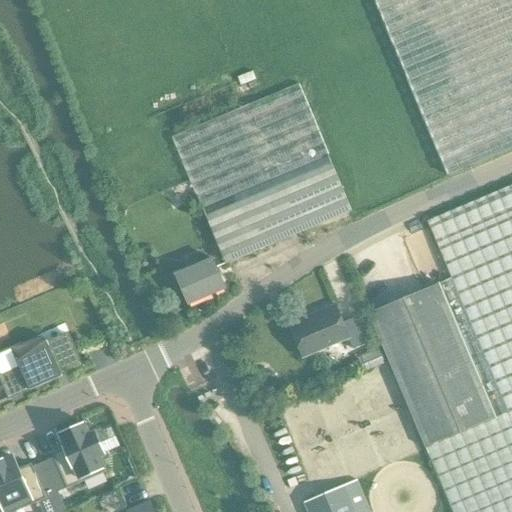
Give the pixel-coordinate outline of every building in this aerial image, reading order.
[(511,0),(374,0),(448,176),(511,148),(511,0)] [(352,211),(298,84),(172,137),(226,264),(352,211)] [(511,511),(511,186),(427,222),(451,278),(439,284),(496,419),(426,449),(452,511),(511,511)] [(214,260),(177,276),(190,305),(227,289),(214,260)] [(496,419),(439,284),(368,313),(426,449),(496,419)] [(304,357),(349,339),(354,350),(369,344),(358,318),(345,323),(338,308),(292,327),(304,357)] [(37,336),(0,351),(0,380),(8,400),(84,367),(69,332),(48,341),(46,338),(44,336),(43,336),(41,335),(39,335),(37,336)] [(365,370),(383,363),(375,346),(358,353),(365,370)] [(53,458),(44,462),(58,492),(67,488),(106,471),(100,456),(104,454),(95,433),(91,435),(85,424),(59,435),(65,448),(52,454),(53,458)] [(0,499),(5,511),(14,511),(46,498),(58,493),(58,492),(44,462),(32,467),(31,464),(18,469),(12,457),(3,461),(2,459),(0,459),(0,499)] [(370,511),(357,481),(304,503),(308,511),(370,511)] [(137,508),(129,511),(128,511),(153,511),(150,503),(137,508)]
